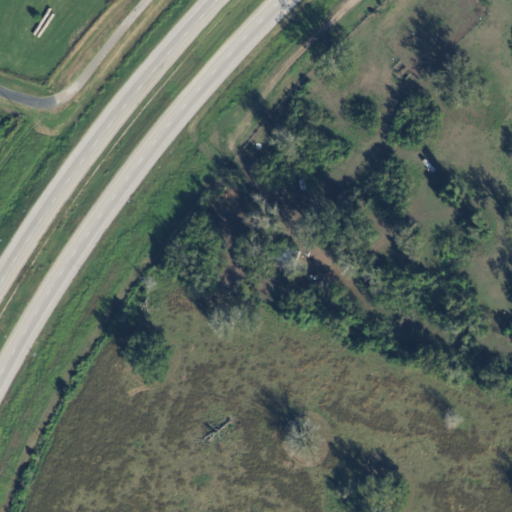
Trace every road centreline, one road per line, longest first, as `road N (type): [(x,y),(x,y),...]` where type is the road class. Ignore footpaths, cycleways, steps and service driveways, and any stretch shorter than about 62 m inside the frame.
road 1 (trunk): [(0,379),(117,191),(275,0)]
road 2 (trunk): [(213,0),(105,128),(0,284)]
road 3 (residential): [(0,90),(50,106),(145,0)]
